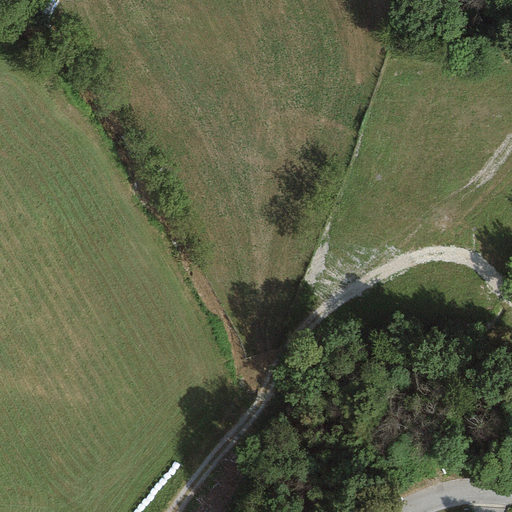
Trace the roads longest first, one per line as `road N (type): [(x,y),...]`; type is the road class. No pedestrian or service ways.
road 1 (track): [(269,383),(284,347),(310,322),(389,269),(433,258),(475,263),(511,305)]
road 2 (unknown): [(269,383),(495,492)]
road 3 (track): [(175,511),(269,383)]
